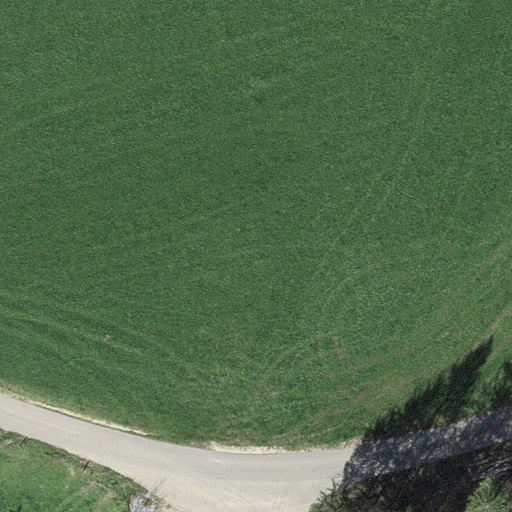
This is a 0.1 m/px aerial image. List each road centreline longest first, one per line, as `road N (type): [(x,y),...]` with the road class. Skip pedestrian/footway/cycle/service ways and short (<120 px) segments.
road 1 (track): [(210,471),(373,459),(511,417)]
road 2 (track): [(210,471),(0,410)]
